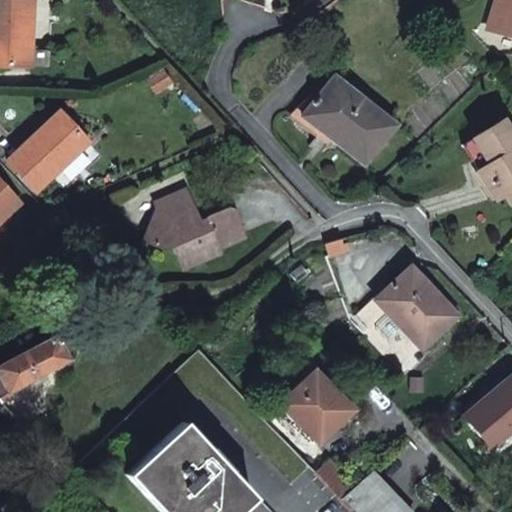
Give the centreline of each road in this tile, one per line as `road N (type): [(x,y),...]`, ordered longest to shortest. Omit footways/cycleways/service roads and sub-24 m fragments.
road 1 (residential): [(511,339),(404,224),(334,227),(213,94),(230,51),(263,23)]
road 2 (unknown): [(0,167),(44,215),(240,125)]
